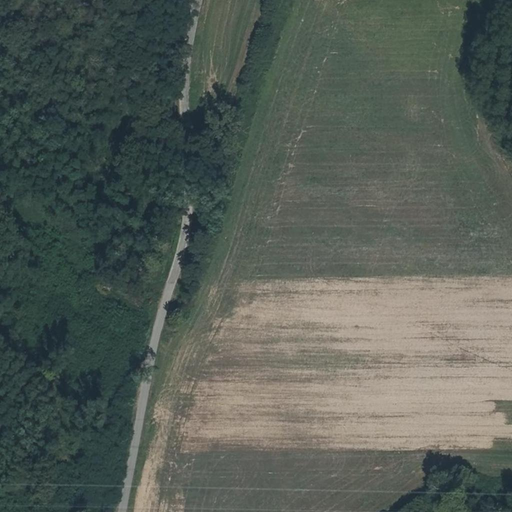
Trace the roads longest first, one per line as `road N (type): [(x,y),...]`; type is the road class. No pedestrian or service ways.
road 1 (unclassified): [(159,314),(185,211),(184,60),(196,0)]
road 2 (tertiary): [(120,511),(159,314)]
